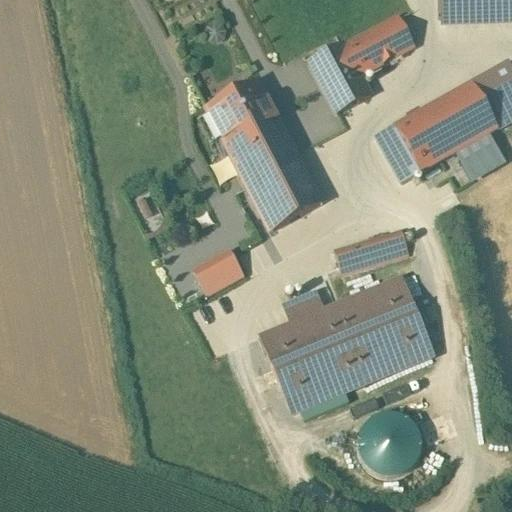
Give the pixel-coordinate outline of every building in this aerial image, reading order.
[(511,0),(438,0),(439,32),(511,30),(511,0)] [(413,49),(397,19),(342,48),(341,45),(308,63),(336,116),(370,98),(359,77),(413,49)] [(511,74),(507,65),(470,86),(496,131),(511,122),(511,74)] [(278,121),(279,120),(278,119),(276,119),(258,84),(205,111),(224,149),(278,121)] [(496,131),(470,86),(375,140),(400,185),(496,131)] [(322,206),(278,121),(224,149),(269,235),(322,206)] [(400,233),(335,253),(341,275),(407,255),(400,233)] [(208,284),(243,264),(237,254),(202,274),(208,284)] [(290,326),(259,339),(290,415),(432,358),(401,281),(323,313),(314,294),(283,307),(290,326)]
